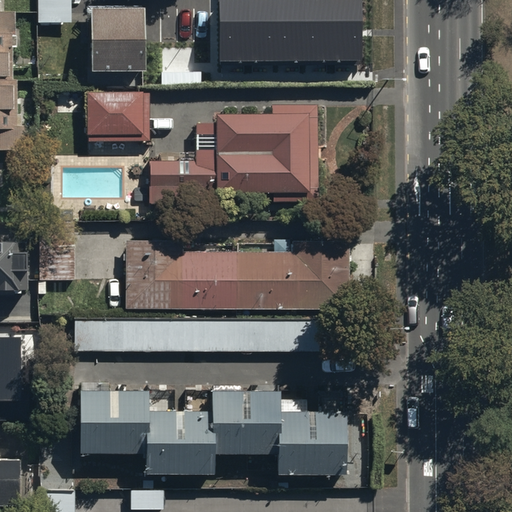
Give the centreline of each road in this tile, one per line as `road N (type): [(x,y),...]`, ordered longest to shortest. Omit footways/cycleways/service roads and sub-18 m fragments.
road 1 (primary): [(462,511),(460,213)]
road 2 (primary): [(460,213),(418,0)]
road 3 (primary): [(460,213),(462,0)]
